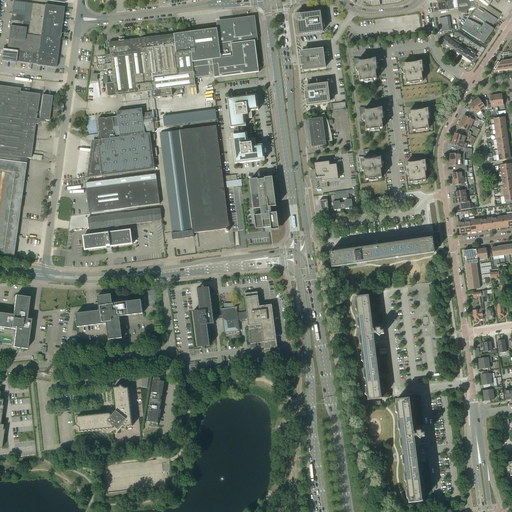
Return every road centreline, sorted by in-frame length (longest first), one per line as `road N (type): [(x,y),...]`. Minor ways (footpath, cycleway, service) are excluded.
road 1 (secondary): [(348,511),(309,252)]
road 2 (unclassified): [(43,276),(79,18)]
road 3 (secondary): [(309,252),(278,0)]
road 4 (secondary): [(297,260),(318,511)]
road 5 (secondary): [(266,1),(296,250)]
road 6 (unclassified): [(161,270),(167,350),(0,370)]
road 7 (residential): [(443,195),(396,190),(386,50)]
road 8 (unclassified): [(79,18),(221,1)]
road 9 (unclassified): [(307,193),(294,60)]
road 10 (residential): [(443,195),(439,147),(471,81)]
